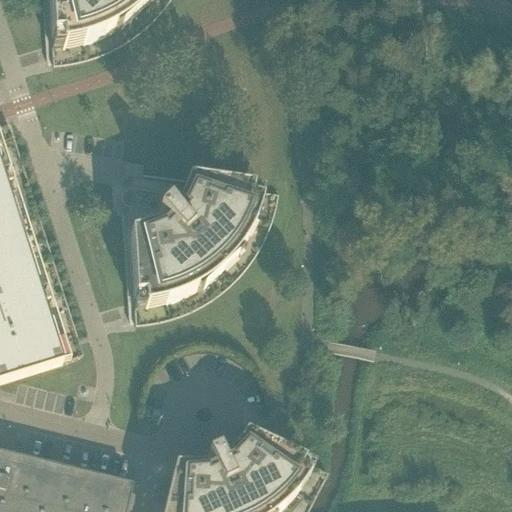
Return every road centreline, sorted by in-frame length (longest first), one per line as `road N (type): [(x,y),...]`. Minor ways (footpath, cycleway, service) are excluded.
road 1 (residential): [(96,441),(101,357),(0,28)]
road 2 (unclassified): [(179,435),(191,443),(218,436),(225,423),(220,400),(187,394),(173,425)]
